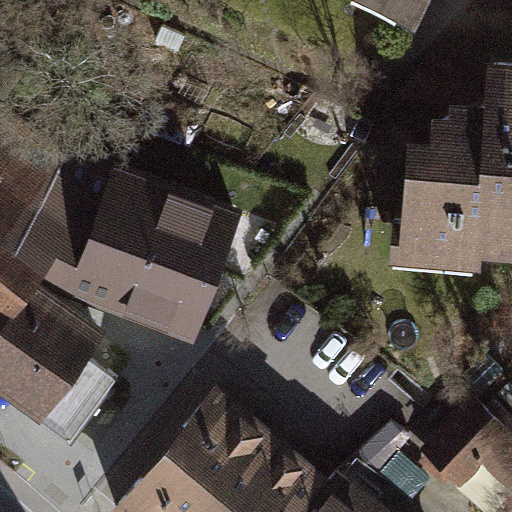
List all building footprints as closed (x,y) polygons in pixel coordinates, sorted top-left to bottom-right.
[(371,0),(407,18),(415,0),(371,0)] [(511,43),(473,41),(470,83),(432,80),(431,94),(407,92),(405,114),(387,113),(376,258),(495,267),(498,225),(511,226),(511,43)] [(105,174),(0,95),(0,381),(31,405),(105,306),(184,333),(233,193),(112,151),(105,174)] [(381,511),(224,383),(118,511),(117,511),(381,511)] [(511,432),(466,390),(412,447),(448,482),(470,459),(506,492),(511,485),(511,432)]
